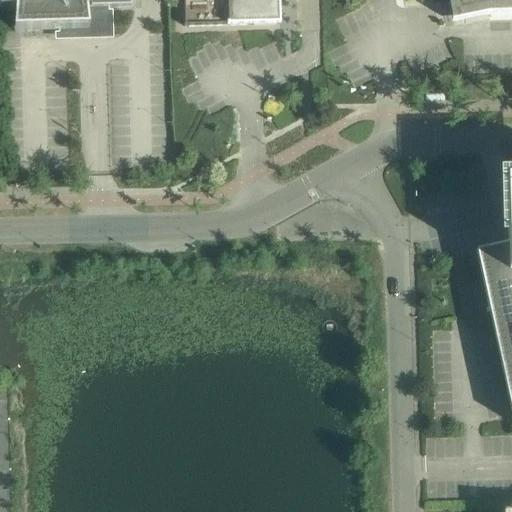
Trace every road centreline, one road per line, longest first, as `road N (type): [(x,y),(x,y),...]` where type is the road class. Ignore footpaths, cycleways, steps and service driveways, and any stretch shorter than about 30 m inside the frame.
road 1 (unclassified): [(0,232),(243,223),(356,166)]
road 2 (residential): [(356,166),(394,242),(405,511)]
road 3 (residential): [(511,140),(394,147),(356,166)]
